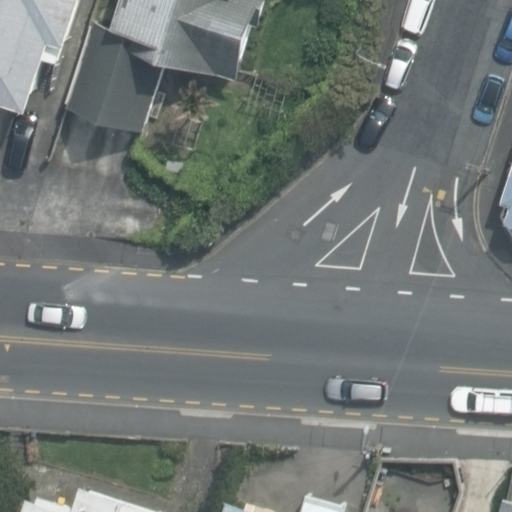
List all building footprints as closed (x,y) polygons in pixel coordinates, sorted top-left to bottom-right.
[(0,0),(0,95),(35,106),(52,54),(64,58),(69,40),(73,41),(86,0),(0,0)] [(70,106),(149,129),(172,51),(244,73),(259,21),(266,24),(272,0),(130,0),(122,27),(96,20),(70,106)] [(172,511),(173,511),(174,509),(88,482),(81,505),(44,493),(43,498),(34,495),(28,511),(172,511)] [(346,511),(349,503),(311,491),(304,511),(276,511),(233,498),(228,511),(346,511)] [(511,511),(511,497),(506,495),(501,511),(511,511)]
